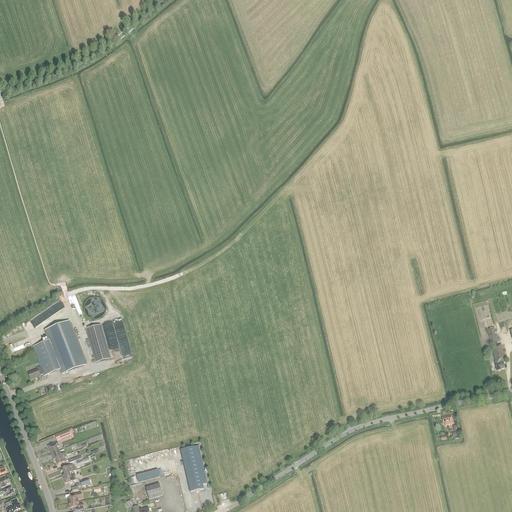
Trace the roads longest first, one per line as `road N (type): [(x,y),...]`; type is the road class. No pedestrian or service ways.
road 1 (tertiary): [(218,511),(347,433),(511,391)]
road 2 (unclassified): [(0,92),(75,64),(161,0)]
road 3 (secondary): [(53,511),(0,371)]
